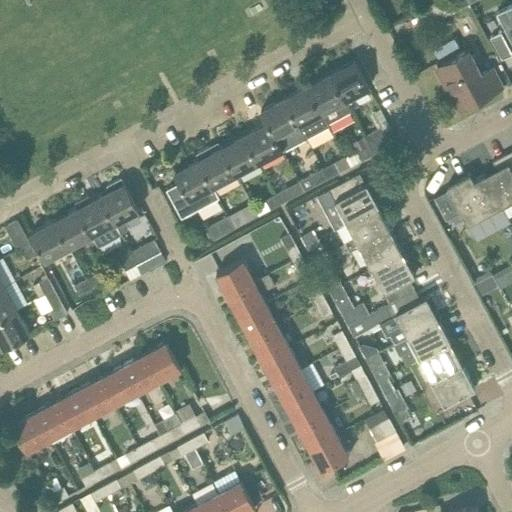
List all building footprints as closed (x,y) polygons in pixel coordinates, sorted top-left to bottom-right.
[(433,0),(424,5),(432,21),(464,4),(462,0),(433,0)] [(511,2),(497,11),(506,27),(492,34),(504,55),(511,50),(511,2)] [(438,66),(460,108),(503,86),(493,67),(482,72),(469,49),(438,66)] [(355,58),(331,71),(351,108),(359,104),(354,95),(370,86),(355,58)] [(331,71),(308,83),(329,122),(352,110),(351,108),(331,71)] [(308,83),(286,95),(306,135),(329,122),(308,83)] [(262,108),(268,120),(283,147),(306,135),(286,95),(262,108)] [(268,120),(245,133),(260,160),(283,147),(268,120)] [(365,134),(374,152),(398,139),(391,127),(384,131),(381,125),(365,134)] [(222,145),(237,172),(260,160),(245,133),(222,145)] [(352,164),(374,152),(365,134),(363,135),(366,141),(356,146),(345,152),(352,164)] [(366,141),(363,135),(353,141),(356,146),(366,141)] [(199,157),(214,184),(237,172),(222,145),(219,140),(197,152),(199,157)] [(497,166),(486,172),(503,204),(511,199),(511,149),(493,160),(497,166)] [(181,181),(167,188),(182,216),(220,196),(214,184),(199,157),(175,170),(181,181)] [(333,161),(323,167),(328,176),(338,170),(333,161)] [(328,176),(323,167),(310,174),(315,183),(328,176)] [(366,182),(360,172),(321,192),(338,226),(379,205),(367,182),(366,182)] [(450,188),(435,196),(447,218),(452,215),(462,210),(466,218),(468,223),(491,210),(497,222),(509,216),(503,204),(486,172),(475,178),(471,172),(448,184),(450,188)] [(299,178),(305,189),(314,185),(308,174),(299,178)] [(140,209),(125,181),(101,194),(116,222),(122,232),(128,229),(129,224),(125,217),(140,209)] [(287,186),(277,191),(283,201),(292,195),(287,186)] [(283,201),(277,191),(264,199),(269,208),(283,201)] [(101,194),(78,206),(93,234),(116,222),(101,194)] [(379,205),(347,221),(355,235),(346,240),(351,249),(391,228),(379,205)] [(78,206),(55,218),(70,246),(93,234),(78,206)] [(240,208),(229,214),(236,226),(246,220),(240,208)] [(462,210),(452,215),(457,223),(466,218),(462,210)] [(236,226),(229,214),(204,227),(210,240),(236,226)] [(18,248),(22,246),(31,241),(18,218),(6,225),(18,248)] [(70,246),(55,218),(32,231),(47,259),(70,246)] [(313,228),(301,234),(306,244),(318,238),(313,228)] [(360,244),(372,267),(403,251),(391,228),(360,244)] [(290,232),(281,236),(293,259),(302,255),(290,232)] [(145,270),(166,259),(155,237),(131,250),(138,262),(140,261),(145,270)] [(318,238),(306,244),(311,254),(324,247),(318,238)] [(28,257),(36,252),(31,241),(22,246),(28,257)] [(403,251),(372,267),(384,291),(416,274),(403,251)] [(302,255),(293,259),(300,272),(309,267),(302,255)] [(217,271),(229,293),(255,279),(243,257),(217,271)] [(504,267),(493,273),(499,284),(510,278),(504,267)] [(99,271),(87,277),(92,287),(104,281),(99,271)] [(270,272),(229,293),(241,315),(267,301),(261,291),(276,283),(270,272)] [(338,273),(325,280),(330,290),(343,283),(338,273)] [(56,288),(49,275),(34,283),(41,296),(47,293),(56,288)] [(92,287),(87,277),(75,284),(80,293),(92,287)] [(343,283),(330,290),(336,300),(348,294),(343,283)] [(0,286),(0,316),(18,308),(5,284),(0,286)] [(319,285),(310,290),(317,303),(326,298),(319,285)] [(56,288),(47,293),(55,307),(51,309),(56,318),(68,312),(56,288)] [(408,334),(408,335),(440,319),(433,307),(437,305),(431,293),(396,312),(403,325),(391,332),(396,340),(408,334)] [(326,298),(317,303),(324,316),(333,311),(326,298)] [(354,305),(342,312),(348,323),(370,312),(363,300),(354,305)] [(241,315),(252,337),(279,323),(267,301),(241,315)] [(370,312),(348,323),(355,335),(376,323),(376,322),(379,320),(394,313),(388,302),(370,312)] [(18,308),(0,316),(0,341),(2,346),(31,331),(18,308)] [(414,346),(403,352),(409,364),(412,362),(452,341),(440,319),(408,335),(414,346)] [(252,337),(264,359),(290,345),(279,323),(252,337)] [(342,329),(333,333),(340,346),(349,341),(342,329)] [(168,340),(146,351),(160,378),(182,366),(168,340)] [(347,359),(335,365),(339,374),(352,368),(361,363),(349,341),(340,346),(347,359)] [(452,341),(412,362),(424,386),(433,381),(464,364),(452,341)] [(264,359),(276,381),(302,367),(290,345),(264,359)] [(378,350),(366,356),(372,368),(385,361),(378,350)] [(146,351),(124,363),(138,389),(160,378),(146,351)] [(124,363),(102,375),(116,401),(138,389),(124,363)] [(464,364),(433,381),(445,403),(476,387),(464,364)] [(276,381),(288,403),(314,389),(302,367),(276,381)] [(357,377),(348,382),(355,395),(364,390),(372,385),(366,372),(357,377)] [(102,375),(80,387),(94,413),(116,401),(102,375)] [(372,385),(364,390),(371,403),(379,398),(372,385)] [(395,388),(386,393),(391,403),(403,396),(398,386),(395,388)] [(80,387),(58,398),(72,425),(94,413),(80,387)] [(288,403),(300,425),(326,411),(314,389),(288,403)] [(403,396),(391,403),(393,407),(396,412),(408,405),(403,396)] [(58,398),(36,410),(50,436),(72,425),(58,398)] [(186,431),(209,419),(204,410),(195,415),(189,403),(175,411),(186,431)] [(384,407),(365,417),(370,427),(389,416),(384,407)] [(50,436),(36,410),(14,422),(28,448),(50,436)] [(300,425),(311,447),(338,433),(326,411),(300,425)] [(389,416),(370,427),(377,440),(396,430),(389,416)] [(165,418),(155,422),(161,433),(170,428),(165,418)] [(153,422),(132,434),(138,445),(143,454),(164,442),(159,434),(153,422)] [(161,433),(159,434),(164,442),(186,431),(181,422),(170,428),(161,433)] [(202,432),(189,439),(193,448),(206,441),(202,432)] [(338,433),(311,447),(323,469),(349,455),(338,433)] [(189,439),(168,451),(173,460),(193,448),(189,439)] [(138,445),(124,453),(128,462),(143,454),(138,445)] [(168,451),(147,462),(151,470),(173,460),(168,451)] [(108,462),(94,470),(99,477),(113,470),(108,462)] [(147,462),(127,473),(132,481),(151,470),(147,462)] [(94,470),(81,477),(85,485),(99,477),(94,470)] [(152,471),(141,477),(147,488),(158,482),(152,471)] [(127,473),(104,484),(109,493),(132,481),(127,473)] [(265,497),(253,474),(243,479),(255,502),(265,497)] [(242,478),(220,490),(231,511),(242,511),(256,504),(255,502),(243,479),(242,478)] [(109,493),(104,484),(90,492),(95,500),(109,493)] [(56,501),(69,494),(64,485),(60,487),(51,492),(56,501)] [(231,511),(220,490),(198,502),(203,511),(231,511)] [(85,511),(78,498),(60,508),(61,511),(85,511)] [(203,511),(198,502),(179,511),(203,511)] [(440,503),(428,506),(428,511),(479,511),(478,503),(442,511),(440,503)]
